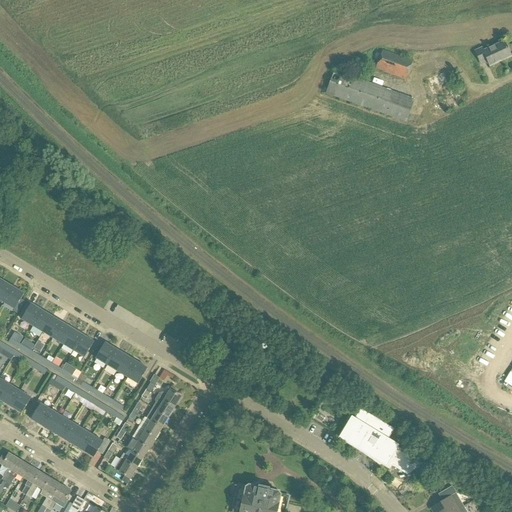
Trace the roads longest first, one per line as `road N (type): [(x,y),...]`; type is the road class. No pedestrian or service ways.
road 1 (residential): [(211,386),(0,256)]
road 2 (residential): [(395,511),(311,439),(211,386)]
road 3 (residential): [(136,510),(1,430)]
road 4 (residential): [(136,510),(211,386)]
